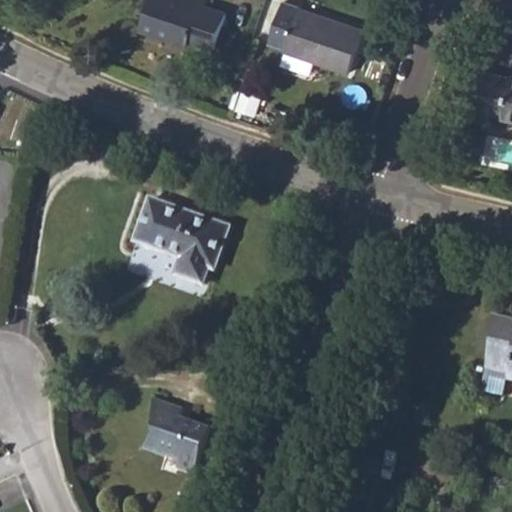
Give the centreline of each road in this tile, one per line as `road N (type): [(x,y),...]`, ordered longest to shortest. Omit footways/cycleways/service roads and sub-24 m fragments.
road 1 (residential): [(373,196),(127,115),(0,52)]
road 2 (residential): [(373,196),(267,511)]
road 3 (residential): [(436,0),(373,196)]
road 4 (residential): [(3,371),(60,511)]
road 5 (residential): [(511,230),(373,196)]
